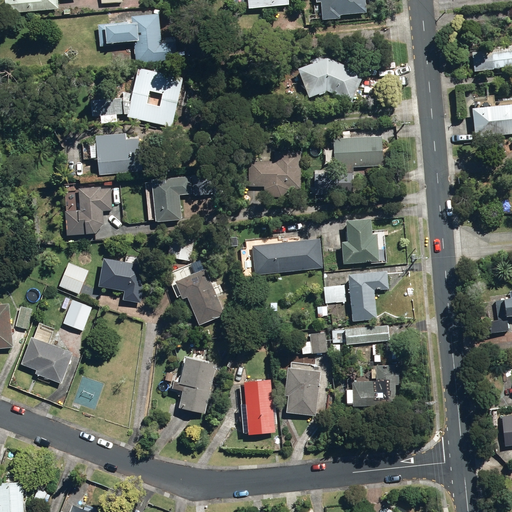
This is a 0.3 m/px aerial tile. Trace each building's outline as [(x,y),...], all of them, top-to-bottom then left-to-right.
[(9,0),(10,11),(61,7),(60,0),(9,0)] [(325,0),(326,18),(344,16),(344,12),(371,10),(370,0),(325,0)] [(136,38),(138,61),(180,58),(179,38),(165,40),(162,12),(134,14),(135,18),(101,21),(102,44),(111,43),(111,40),(136,38)] [(471,25),(484,38),(490,33),(477,20),(471,25)] [(471,52),(473,71),(498,68),(498,67),(511,65),(511,44),(490,48),(490,50),(471,52)] [(332,56),(304,67),(314,94),(322,91),(330,88),(355,99),(368,72),(332,56)] [(185,76),(142,67),(134,97),(125,97),(93,98),(94,114),(103,114),(103,121),(119,121),(119,112),(129,112),(129,115),(174,125),(179,103),(199,107),(203,86),(183,82),(185,76)] [(511,103),(471,108),(474,137),(511,133),(511,103)] [(101,134),(103,172),(145,169),(143,138),(129,139),(129,132),(101,134)] [(313,169),(315,194),(353,192),(352,167),(383,166),(381,136),(325,138),(326,169),(313,169)] [(263,187),(263,198),(301,198),(301,150),(273,150),(273,161),(253,161),(253,187),(263,187)] [(191,174),(193,196),(208,194),(206,173),(191,174)] [(150,179),(154,222),(180,219),(178,195),(191,194),(189,175),(150,179)] [(62,211),(64,236),(95,233),(103,224),(102,211),(111,210),(110,188),(100,189),(100,187),(77,188),(78,210),(62,211)] [(348,240),(348,262),(381,261),(380,233),(375,233),(375,218),(352,219),(352,240),(348,240)] [(251,245),(254,275),(323,268),(320,238),(251,245)] [(229,242),(230,263),(242,263),(241,241),(229,242)] [(121,300),(139,304),(146,266),(101,258),(96,287),(123,291),(121,300)] [(58,286),(78,294),(88,269),(68,261),(58,286)] [(209,268),(181,280),(187,295),(192,294),(203,323),(228,313),(209,268)] [(346,275),(351,321),(377,319),(373,291),(388,289),(386,271),(346,275)] [(323,287),(324,303),(345,301),(344,285),(323,287)] [(488,321),(489,333),(508,331),(506,316),(511,315),(511,297),(496,300),(497,307),(495,308),(497,320),(488,321)] [(62,323),(83,331),(92,307),(71,299),(62,323)] [(0,348),(16,347),(12,302),(0,303),(0,348)] [(17,325),(29,328),(34,307),(22,305),(17,325)] [(317,306),(317,320),(328,320),(328,306),(317,306)] [(344,342),(344,344),(389,341),(387,325),(343,329),(331,330),(332,343),(344,342)] [(301,343),(301,354),(326,352),(324,332),(309,333),(310,343),(301,343)] [(34,374),(60,384),(72,353),(30,337),(20,364),(35,370),(34,374)] [(187,390),(184,406),(207,411),(218,363),(191,358),(185,382),(178,381),(177,387),(187,390)] [(380,381),(357,382),(358,405),(399,403),(399,384),(398,364),(379,364),(380,381)] [(293,394),(291,410),(318,413),(322,371),(293,368),(289,393),(293,394)] [(273,379),(250,380),(253,433),(276,431),(273,379)] [(0,511),(22,511),(21,482),(0,482),(0,511)] [(27,510),(30,511),(37,511),(50,486),(40,482),(27,510)] [(383,511),(401,511),(389,503),(383,511)]
